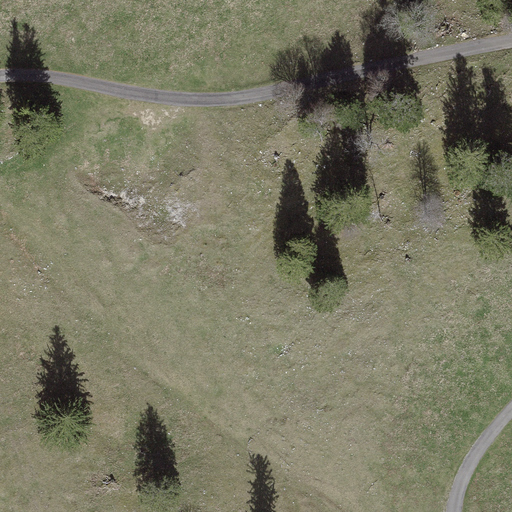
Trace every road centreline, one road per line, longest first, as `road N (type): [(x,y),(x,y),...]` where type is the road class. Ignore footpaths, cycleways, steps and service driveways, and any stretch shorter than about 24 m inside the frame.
road 1 (unclassified): [(0,75),(227,98),(511,40)]
road 2 (unclassified): [(511,408),(469,464),(453,511)]
